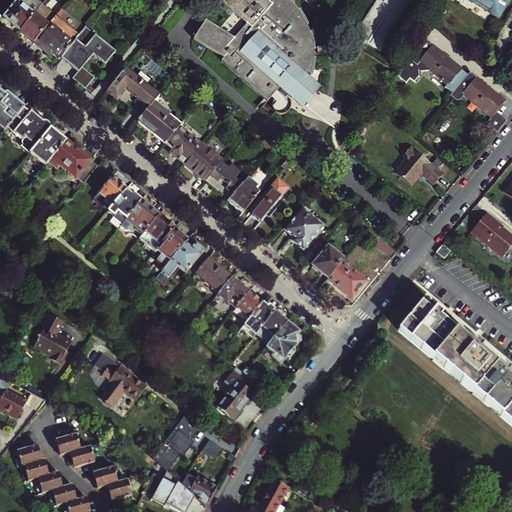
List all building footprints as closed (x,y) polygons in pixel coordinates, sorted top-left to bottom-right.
[(8,0),(7,2),(13,7),(4,17),(20,31),(34,14),(43,4),(38,0),(8,0)] [(268,3),(263,0),(208,0),(240,28),(230,39),(229,40),(203,23),(193,39),(222,59),(221,61),(266,103),(270,99),(272,101),(273,105),(272,107),(272,111),(273,113),(275,115),(278,116),(281,116),(283,116),(286,114),(287,112),(288,110),(287,108),(286,105),(285,102),(284,101),(292,92),(298,96),(301,91),(304,82),(305,76),(305,67),(304,56),(296,57),(294,52),(303,51),(301,47),(299,42),(296,34),(289,23),(286,20),(279,12),(268,3)] [(380,54),(414,0),(375,0),(352,36),(380,54)] [(457,0),(467,0),(498,19),(510,0),(457,0)] [(34,43),(48,26),(34,14),(20,31),(34,43)] [(53,51),(61,58),(78,38),(54,18),(48,26),(34,43),(44,50),(47,47),(53,51)] [(78,38),(61,58),(78,72),(74,76),(75,81),(86,90),(95,78),(83,68),(93,55),(105,65),(116,52),(86,28),(78,38)] [(426,54),(433,46),(423,37),(417,46),(426,54)] [(417,46),(402,71),(408,76),(419,62),(448,86),(446,89),(453,94),(468,76),(461,70),(462,69),(433,46),(426,54),(417,46)] [(47,47),(44,50),(50,55),(53,51),(47,47)] [(136,77),(126,69),(107,92),(117,100),(126,89),(149,108),(153,103),(159,96),(147,86),(151,81),(141,72),(136,77)] [(454,95),(452,98),(458,103),(463,102),(467,98),(492,118),(487,124),(497,133),(507,120),(497,112),(506,102),(472,74),(470,77),(454,95)] [(470,77),(468,76),(453,94),(454,95),(470,77)] [(315,92),(304,82),(301,91),(298,96),(292,92),(284,101),(285,102),(297,113),(315,92)] [(0,128),(4,132),(8,128),(25,107),(0,86),(0,128)] [(137,122),(165,144),(180,126),(182,124),(184,122),(175,115),(172,119),(153,103),(149,108),(137,122)] [(25,107),(8,128),(23,140),(22,142),(22,143),(22,144),(23,144),(22,147),(31,154),(52,128),(50,126),(50,124),(48,122),(46,122),(44,122),(32,112),(31,112),(25,107)] [(180,126),(165,144),(172,150),(169,153),(177,160),(178,159),(184,164),(201,144),(180,126)] [(44,170),(50,163),(67,141),(52,128),(31,154),(38,160),(35,163),(44,170)] [(274,145),(268,140),(266,143),(272,148),(274,145)] [(84,184),(98,166),(80,151),(82,149),(76,144),(74,147),(67,141),(50,163),(58,170),(62,166),(84,184)] [(211,152),(201,144),(184,164),(205,181),(205,182),(221,162),(222,161),(216,156),(216,154),(213,151),(211,152)] [(395,173),(411,187),(421,175),(434,185),(443,174),(411,147),(403,156),(406,159),(395,173)] [(289,158),(281,167),(285,170),(292,161),(289,158)] [(228,168),(221,162),(205,182),(216,190),(228,200),(229,200),(242,184),(235,179),(240,172),(231,165),(228,168)] [(112,178),(99,194),(95,199),(101,204),(103,202),(112,209),(126,192),(127,190),(112,178)] [(273,207),(289,188),(277,179),(250,211),(253,213),(251,215),(260,223),(266,216),(269,218),(276,209),(273,207)] [(256,196),(242,184),(229,200),(229,201),(228,202),(241,213),(242,211),(243,212),(256,196)] [(126,192),(112,209),(106,217),(120,228),(121,227),(141,202),(140,201),(139,202),(126,192)] [(157,203),(151,199),(146,206),(141,202),(121,227),(126,231),(130,230),(140,239),(159,216),(151,210),(157,203)] [(316,221),(302,210),(285,231),(296,240),(293,242),(303,250),(323,226),(325,224),(318,218),(316,221)] [(487,211),(471,231),(476,236),(477,235),(484,241),(486,239),(494,246),(494,250),(502,256),(509,248),(511,250),(511,235),(498,224),(500,222),(487,211)] [(156,252),(158,250),(174,229),(159,216),(140,239),(156,252)] [(171,261),(185,244),(188,241),(174,229),(158,250),(171,261)] [(372,244),(391,260),(397,253),(378,237),(372,244)] [(195,275),(209,258),(202,252),(203,250),(197,245),(196,247),(194,245),(191,249),(185,244),(171,261),(157,279),(163,284),(168,278),(169,278),(179,267),(186,273),(184,275),(191,281),(195,275)] [(452,251),(443,244),(436,252),(445,259),(452,251)] [(342,262),(344,260),(328,248),(313,266),(328,279),(342,262)] [(233,277),(227,272),(209,258),(195,275),(218,294),(233,277)] [(342,262),(328,279),(337,286),(336,287),(345,294),(346,294),(352,299),(366,282),(342,262)] [(236,308),(250,292),(233,277),(218,294),(217,296),(225,302),(229,302),(236,308)] [(236,308),(250,319),(263,302),(250,292),(236,308)] [(256,335),(275,312),(263,302),(250,319),(245,325),(256,335)] [(399,330),(511,425),(511,378),(508,375),(511,372),(503,366),(501,369),(480,351),(483,349),(476,343),(473,345),(441,318),(443,315),(436,309),(434,312),(422,303),(399,330)] [(269,345),(287,322),(275,312),(256,335),(269,345)] [(65,322),(50,314),(36,340),(38,341),(35,346),(54,356),(53,358),(62,363),(71,348),(70,347),(73,341),(58,333),(65,322)] [(269,345),(264,351),(281,365),(287,359),(291,358),(296,353),(295,348),(300,342),(300,338),(298,336),(300,333),(287,322),(269,345)] [(256,335),(245,325),(242,328),(254,337),(256,335)] [(124,391),(137,400),(147,388),(120,368),(120,367),(103,354),(95,366),(105,373),(107,370),(114,376),(110,381),(113,383),(101,399),(104,402),(108,405),(108,404),(112,407),(124,391)] [(247,389),(253,382),(244,375),(237,368),(230,377),(237,383),(232,389),(231,388),(225,395),(226,396),(218,407),(219,408),(218,409),(224,414),(225,413),(233,419),(254,394),(247,389)] [(26,406),(28,403),(7,391),(12,382),(3,377),(0,383),(0,399),(1,400),(0,402),(0,409),(18,420),(26,406)] [(28,403),(26,406),(37,412),(46,401),(33,394),(28,403)] [(191,442),(202,450),(212,436),(185,418),(167,443),(183,454),(191,442)] [(240,427),(232,437),(238,441),(245,431),(240,427)] [(74,460),(76,468),(94,463),(92,456),(96,454),(94,446),(80,450),(78,443),(82,441),(80,433),(55,440),(58,449),(60,448),(62,456),(70,453),(72,461),(74,460)] [(214,459),(222,449),(211,440),(203,451),(214,459)] [(154,457),(169,470),(182,456),(167,443),(154,457)] [(90,511),(88,505),(85,505),(84,498),(76,500),(74,492),(71,493),(69,485),(62,487),(60,480),(58,481),(56,473),(48,475),(46,467),(44,468),(41,460),(39,453),(37,454),(35,446),(17,451),(19,458),(15,459),(17,468),(23,466),(25,473),(21,474),(23,482),(37,478),(39,485),(35,486),(37,495),(51,491),(53,498),(49,499),(51,507),(65,503),(67,511),(63,511),(90,511)] [(93,473),(95,482),(97,481),(99,489),(107,487),(109,494),(111,493),(113,501),(131,496),(129,489),(133,488),(131,480),(118,483),(115,476),(119,475),(117,466),(93,473)] [(218,488),(198,477),(190,492),(204,505),(207,507),(218,488)] [(274,511),(289,487),(275,479),(260,503),(258,501),(251,511),(274,511)]
